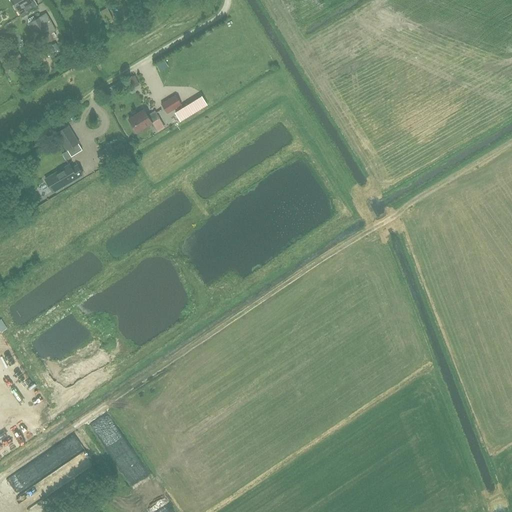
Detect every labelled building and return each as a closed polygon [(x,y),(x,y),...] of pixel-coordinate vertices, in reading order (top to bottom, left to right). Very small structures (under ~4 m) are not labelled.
[(11,0),(17,10),(18,10),(22,17),(30,13),(28,11),(38,5),(35,0),(34,0),(11,0)] [(50,34),(56,31),(46,13),(30,23),(29,24),(33,32),(34,31),(40,40),(43,38),(46,43),(53,39),(50,34)] [(0,44),(14,44),(14,35),(0,36),(0,44)] [(167,113),(182,104),(176,95),(161,104),(167,113)] [(181,121),(204,109),(200,100),(177,113),(181,121)] [(148,115),(145,109),(129,119),(138,132),(152,123),(154,126),(161,122),(159,118),(160,118),(155,111),(148,115)] [(72,157),(83,150),(68,126),(57,133),(72,157)] [(73,168),(70,164),(46,179),(53,192),(84,174),(78,165),(73,168)] [(6,319),(0,322),(0,342),(15,333),(6,319)]
